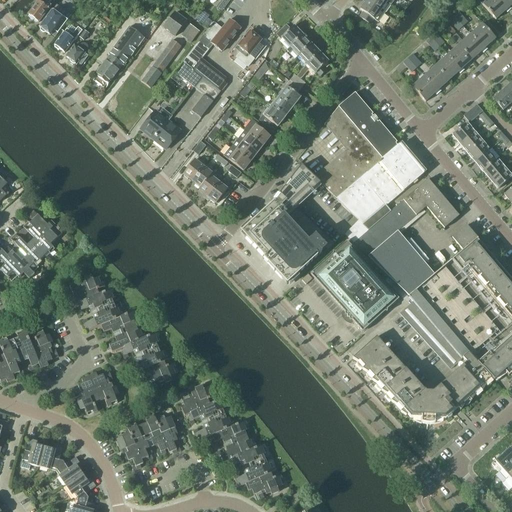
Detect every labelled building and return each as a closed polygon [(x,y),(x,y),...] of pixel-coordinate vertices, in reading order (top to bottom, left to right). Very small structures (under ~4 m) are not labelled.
[(28,16),(38,23),(55,0),(48,0),(44,6),(38,2),(28,16)] [(222,0),(220,3),(219,3),(216,7),(222,12),(231,0),(222,0)] [(390,5),(383,0),(367,0),(366,1),(384,14),(390,5)] [(511,4),(511,0),(487,0),(482,5),(496,20),(511,4)] [(384,14),(366,1),(360,10),(363,12),(359,18),(369,25),(373,20),(378,23),(384,14)] [(39,28),(50,36),(54,31),(57,34),(67,20),(68,21),(71,16),(56,6),(39,28)] [(163,28),(175,37),(186,21),(175,13),(163,28)] [(459,13),(454,17),(463,27),(468,23),(463,17),(459,13)] [(212,22),(201,14),(199,16),(196,20),(208,29),(212,22)] [(463,27),(454,17),(449,22),(458,32),(463,27)] [(198,42),(183,63),(193,70),(201,60),(209,50),(213,45),(222,52),(240,29),(229,21),(222,30),(216,25),(206,37),(203,35),(198,42)] [(181,37),(191,44),(200,32),(190,25),(181,37)] [(481,25),(458,46),(471,61),(495,39),(481,25)] [(280,39),(281,38),(290,30),(286,26),(276,35),(280,39)] [(281,38),(290,48),(302,36),(293,27),(290,30),(281,38)] [(54,46),(55,46),(55,48),(58,51),(60,50),(64,53),(74,41),(75,41),(82,31),(77,28),(73,34),(66,29),(54,46)] [(97,78),(94,82),(103,89),(105,86),(107,87),(122,66),(124,67),(144,39),(129,28),(109,56),(110,56),(95,76),(97,78)] [(80,38),(84,41),(88,35),(84,32),(80,38)] [(236,58),(248,68),(254,59),(249,55),(261,41),(250,32),(235,49),(240,53),(236,58)] [(435,34),(431,38),(440,48),(444,44),(440,38),(435,34)] [(290,48),(298,56),(310,44),(302,36),(290,48)] [(440,48),(431,38),(426,42),(430,47),(435,52),(440,48)] [(141,83),(150,89),(181,47),(172,41),(141,83)] [(83,63),(88,56),(85,54),(87,51),(87,50),(88,49),(88,48),(88,47),(87,47),(87,46),(87,45),(86,45),(85,44),(84,44),(83,44),(82,44),(81,44),(81,45),(80,45),(78,49),(74,46),(66,57),(70,60),(70,62),(73,64),(75,64),(77,65),(80,60),(83,63)] [(298,56),(307,65),(319,53),(310,44),(298,56)] [(458,46),(435,67),(448,82),(471,61),(458,46)] [(322,68),(328,62),(319,53),(307,65),(304,68),(296,78),(300,81),(310,68),(315,74),(316,74),(319,77),(325,72),(322,68)] [(412,55),(407,59),(416,69),(421,65),(412,55)] [(416,69),(407,59),(402,64),(411,73),(416,69)] [(201,60),(193,70),(203,78),(204,79),(220,93),(227,85),(226,79),(201,60)] [(254,77),(260,82),(271,67),(265,62),(254,77)] [(175,73),(194,88),(203,78),(193,70),(183,63),(175,73)] [(288,79),(291,74),(281,67),(277,71),(288,79)] [(448,82),(435,67),(411,88),(425,103),(448,82)] [(304,84),(300,81),(296,78),(294,76),(290,81),(301,89),(304,84)] [(203,78),(194,88),(204,96),(192,112),(201,119),(213,103),(220,93),(204,79),(203,78)] [(250,91),(255,86),(250,83),(246,88),(250,91)] [(285,87),(286,88),(296,95),(299,90),(289,83),(285,87)] [(511,85),(510,84),(501,92),(511,103),(511,102),(511,85)] [(245,87),(242,91),(247,95),(250,91),(246,88),(245,87)] [(286,88),(279,98),(292,108),(300,98),(296,95),(286,88)] [(511,103),(501,92),(492,100),(502,111),(511,103)] [(314,177),(336,199),(398,146),(398,145),(397,146),(395,144),(396,143),(378,122),(377,123),(376,122),(375,123),(371,118),(372,117),(371,116),(372,115),(354,94),(339,107),(324,126),(325,125),(347,151),(316,178),(314,177)] [(279,98),(271,108),(284,118),(292,108),(279,98)] [(463,117),(469,124),(482,113),(476,106),(463,117)] [(284,118),(271,108),(264,117),(263,116),(259,121),(270,129),(273,124),(277,127),(284,118)] [(141,130),(153,140),(167,122),(168,123),(172,117),(163,109),(158,115),(154,112),(141,130)] [(480,119),(483,123),(488,119),(485,115),(480,119)] [(488,119),(483,123),(489,129),(493,124),(488,119)] [(244,131),(263,146),(270,137),(256,126),(257,125),(252,120),(244,130),(244,131)] [(167,122),(153,140),(167,150),(180,133),(168,123),(167,122)] [(452,135),(460,144),(472,133),(465,124),(452,135)] [(244,131),(237,140),(256,155),(263,146),(244,131)] [(215,136),(211,133),(208,138),(205,142),(208,145),(212,140),(215,136)] [(460,144),(467,152),(480,142),(472,133),(460,144)] [(496,137),(499,141),(504,136),(501,133),(496,137)] [(504,146),(507,149),(511,145),(509,142),(504,136),(499,141),(504,146)] [(231,148),(230,148),(249,163),(256,155),(237,140),(231,148)] [(193,152),(198,156),(205,146),(200,142),(193,152)] [(467,152),(475,162),(488,151),(480,142),(467,152)] [(344,235),(353,243),(389,212),(385,207),(423,175),(398,146),(336,199),(358,220),(344,235)] [(249,163),(230,148),(223,156),(243,172),(249,163)] [(475,162),(483,170),(495,160),(488,151),(475,162)] [(483,170),(490,179),(503,169),(495,160),(483,170)] [(189,179),(192,181),(203,167),(194,161),(183,175),(184,175),(183,177),(188,180),(189,179)] [(227,172),(237,179),(241,174),(231,166),(227,172)] [(325,249),(328,252),(335,244),(295,207),(319,185),(320,184),(313,178),(306,171),(301,166),(275,199),(274,201),(250,223),(240,232),(264,257),(262,259),(270,267),(282,280),(286,284),(287,285),(288,284),(290,282),(325,249)] [(198,190),(199,191),(212,174),(203,167),(192,181),(195,184),(194,185),(199,188),(199,187),(200,188),(198,190)] [(503,169),(490,179),(498,189),(510,178),(503,169)] [(203,198),(205,200),(222,178),(218,176),(216,178),(212,174),(199,191),(198,192),(202,195),(203,198)] [(222,178),(205,200),(207,201),(210,201),(214,204),(215,203),(216,204),(228,188),(222,178)] [(389,212),(353,243),(368,257),(407,296),(408,297),(409,298),(416,291),(434,275),(399,234),(425,213),(422,209),(425,207),(443,229),(444,229),(443,227),(447,223),(449,225),(458,216),(450,207),(448,208),(438,195),(434,191),(436,190),(427,180),(389,212)] [(7,186),(2,181),(0,183),(0,202),(6,197),(7,197),(9,195),(11,193),(5,187),(7,186)] [(511,187),(503,195),(511,204),(511,202),(511,187)] [(28,222),(50,244),(62,234),(60,232),(61,231),(58,228),(57,229),(55,226),(55,225),(51,221),(47,225),(34,211),(25,219),(28,222)] [(50,244),(28,222),(23,227),(25,229),(34,239),(31,242),(44,257),(49,253),(50,255),(56,249),(50,244)] [(451,238),(462,251),(477,238),(476,238),(475,239),(472,236),(474,235),(466,225),(456,234),(458,235),(453,239),(452,238),(451,238)] [(44,257),(31,242),(27,246),(16,234),(10,239),(38,267),(42,263),(40,261),(44,257)] [(489,354),(477,364),(490,379),(492,382),(493,381),(503,372),(507,377),(511,372),(511,278),(507,273),(505,275),(504,273),(506,271),(498,262),(496,264),(494,262),(496,260),(488,251),(486,253),(476,241),(478,240),(477,238),(462,251),(451,260),(461,273),(465,269),(511,325),(511,333),(489,353),(489,354)] [(330,298),(362,333),(399,300),(346,242),(310,275),(330,298)] [(38,267),(27,256),(21,261),(11,250),(8,247),(3,252),(24,274),(29,280),(35,275),(33,273),(39,268),(38,267)] [(24,274),(3,252),(0,248),(0,261),(3,262),(6,265),(0,270),(8,278),(7,279),(9,281),(10,280),(12,283),(17,277),(19,279),(24,274)] [(302,281),(306,285),(312,279),(308,275),(302,281)] [(81,286),(78,287),(79,289),(72,292),(72,293),(74,298),(70,299),(74,307),(79,305),(99,295),(97,290),(104,287),(100,278),(93,281),(91,277),(84,280),(85,282),(80,284),(81,286)] [(114,305),(112,300),(115,298),(112,290),(99,295),(79,305),(80,307),(76,309),(80,316),(81,316),(84,315),(83,311),(89,309),(91,314),(114,305)] [(416,291),(409,298),(413,302),(462,360),(469,354),(416,291)] [(413,302),(399,314),(450,370),(462,360),(413,302)] [(101,326),(123,316),(120,309),(116,310),(114,305),(91,314),(94,321),(88,324),(86,320),(84,322),(82,322),(85,330),(89,328),(90,331),(101,326)] [(136,326),(135,322),(138,320),(135,312),(127,315),(123,316),(101,326),(102,329),(99,330),(103,338),(107,336),(105,333),(111,330),(114,336),(136,326)] [(123,348),(146,338),(142,330),(139,332),(136,326),(114,336),(117,342),(110,345),(109,342),(105,343),(108,351),(111,350),(112,352),(123,348)] [(39,365),(31,344),(26,331),(17,335),(19,339),(14,341),(19,353),(21,352),(25,362),(29,360),(32,367),(28,368),(30,372),(38,369),(36,366),(39,365)] [(48,351),(52,349),(50,345),(53,344),(50,336),(46,338),(43,331),(33,335),(36,342),(31,344),(39,365),(41,370),(49,367),(47,363),(52,361),(48,351)] [(159,348),(157,344),(161,342),(157,334),(146,338),(123,348),(124,351),(121,352),(124,360),(129,358),(127,355),(133,352),(136,358),(159,348)] [(490,379),(477,364),(475,361),(468,365),(433,396),(424,396),(404,373),(403,371),(403,372),(379,345),(381,343),(376,337),(352,359),(358,362),(359,361),(364,367),(362,369),(367,373),(369,372),(374,378),(371,380),(377,384),(378,383),(384,389),(381,391),(386,395),(388,393),(393,399),(391,402),(396,405),(398,404),(403,410),(400,412),(406,416),(407,415),(410,418),(421,419),(421,423),(420,423),(423,424),(426,424),(429,425),(431,425),(434,424),(434,419),(445,420),(453,413),(453,412),(458,408),(460,411),(464,405),(463,404),(468,399),(471,401),(475,396),(473,394),(479,389),(482,392),(485,386),(484,385),(490,379)] [(16,354),(19,353),(14,341),(8,343),(7,339),(0,342),(0,346),(4,355),(13,376),(15,375),(17,378),(24,375),(23,371),(19,372),(17,365),(21,364),(16,354)] [(138,373),(164,362),(168,361),(165,352),(161,354),(159,348),(136,358),(138,364),(132,367),(131,364),(127,365),(130,373),(133,372),(134,374),(138,373)] [(13,376),(4,355),(0,356),(0,381),(1,383),(6,380),(7,384),(15,381),(13,376)] [(166,367),(164,362),(138,373),(141,380),(145,379),(147,384),(148,384),(158,380),(159,382),(159,384),(164,382),(165,384),(172,381),(170,377),(178,374),(173,364),(166,367)] [(111,384),(109,385),(107,386),(103,375),(97,378),(96,374),(89,377),(100,403),(104,401),(108,408),(117,404),(114,397),(118,395),(115,388),(113,389),(111,384)] [(100,403),(89,377),(81,380),(83,384),(77,386),(81,395),(82,396),(78,398),(80,403),(78,403),(81,411),(85,409),(88,416),(98,412),(95,405),(100,403)] [(191,394),(192,396),(189,397),(182,400),(182,402),(185,408),(181,409),(184,416),(189,414),(210,405),(208,400),(215,397),(211,388),(204,391),(202,387),(195,390),(196,392),(191,394)] [(224,415),(222,410),(226,408),(222,400),(210,405),(189,414),(190,417),(187,418),(190,426),(191,426),(195,424),(193,421),(200,418),(202,424),(224,415)] [(212,436),(234,426),(230,418),(227,420),(224,415),(202,424),(205,430),(198,433),(197,430),(194,431),(193,432),(196,439),(199,438),(200,441),(212,436)] [(167,450),(155,420),(154,416),(145,420),(147,423),(142,425),(147,437),(152,435),(153,440),(151,441),(153,447),(157,445),(160,451),(157,453),(159,457),(166,454),(165,451),(167,450)] [(177,441),(173,432),(172,430),(175,429),(170,418),(165,420),(163,416),(155,420),(167,450),(169,453),(172,452),(173,455),(181,452),(179,448),(176,449),(173,443),(177,441)] [(0,435),(2,428),(6,429),(8,423),(0,420),(0,435)] [(247,437),(245,432),(248,430),(245,422),(239,424),(234,426),(212,436),(213,439),(209,440),(210,441),(213,448),(217,446),(215,443),(222,440),(224,446),(247,437)] [(147,437),(142,425),(137,428),(135,424),(127,427),(128,431),(141,461),(144,460),(145,463),(153,459),(151,455),(148,457),(145,450),(149,449),(146,443),(144,444),(142,439),(147,437)] [(141,461),(128,431),(120,435),(122,438),(117,440),(121,451),(124,450),(128,461),(132,460),(135,466),(132,468),(134,472),(141,469),(140,466),(143,464),(141,461)] [(230,460),(256,448),(252,440),(249,442),(247,437),(224,446),(227,452),(221,455),(219,452),(215,453),(218,461),(221,460),(223,463),(230,460)] [(39,468),(44,448),(33,445),(34,441),(29,440),(29,439),(28,439),(24,456),(22,461),(20,468),(29,471),(31,465),(39,468)] [(265,460),(263,455),(267,454),(263,445),(256,448),(230,460),(231,462),(228,464),(231,471),(232,471),(235,469),(234,466),(240,463),(243,470),(265,460)] [(55,451),(44,448),(39,468),(50,471),(51,469),(56,470),(55,472),(56,472),(63,462),(59,461),(62,448),(62,449),(56,447),(55,451)] [(491,465),(498,472),(511,459),(511,451),(509,448),(494,462),(491,465)] [(65,465),(63,462),(56,472),(57,471),(61,476),(59,477),(66,486),(82,475),(75,466),(79,464),(75,459),(76,458),(75,458),(65,465)] [(511,459),(498,472),(505,480),(511,474),(511,459)] [(265,460),(253,465),(255,470),(251,472),(250,469),(244,472),(246,476),(239,479),(238,475),(234,477),(237,485),(240,483),(241,486),(245,485),(271,474),(275,473),(271,464),(267,465),(265,460)] [(271,474),(245,485),(248,491),(252,490),(254,495),(264,491),(266,495),(270,493),(271,495),(279,492),(277,488),(284,485),(280,476),(273,479),(271,474)] [(88,484),(82,475),(66,486),(72,496),(74,495),(77,499),(75,500),(75,501),(88,498),(85,494),(96,487),(95,486),(95,487),(91,482),(88,484)] [(31,494),(27,497),(32,505),(37,502),(31,494)] [(87,503),(88,498),(75,501),(77,502),(76,507),(74,506),(72,511),(97,511),(99,507),(87,503)]
